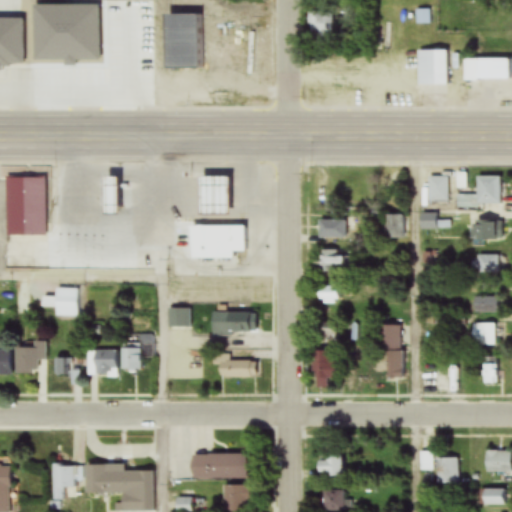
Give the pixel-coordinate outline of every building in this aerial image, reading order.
[(173,30),(173,21),(144,21),(144,33),(100,33),(101,92),(154,91),(154,55),(233,55),(233,29),(173,30)] [(445,50),(415,51),(416,86),(445,86),(445,50)] [(508,58),(462,58),(462,81),(508,81),(508,58)] [(143,176),(132,176),(132,194),(143,194),(143,176)] [(477,176),(477,207),(503,207),(503,176),(477,176)] [(47,235),(47,177),(6,177),(6,235),(47,235)] [(445,206),(445,183),(427,183),(427,206),(445,206)] [(404,239),(404,216),(389,216),(389,240),(404,239)] [(319,221),(319,240),(347,240),(347,221),(319,221)] [(473,241),(496,241),(496,221),(473,222),(473,241)] [(235,260),(235,251),(262,251),(262,226),(193,226),(193,261),(235,260)] [(319,268),(343,268),(343,251),(319,251),(319,268)] [(500,255),(473,255),(473,274),(500,274),(500,255)] [(0,312),(12,312),(12,285),(0,284),(0,312)] [(500,285),(474,285),(474,313),(500,313),(500,285)] [(338,305),(338,287),(318,288),(318,306),(338,305)] [(57,318),(80,318),(80,289),(57,289),(57,318)] [(193,310),(171,310),(171,329),(193,329),(193,310)] [(213,335),(257,335),(257,313),(213,313),(213,335)] [(498,346),(498,324),(473,324),(473,346),(498,346)] [(404,326),(384,326),(384,379),(404,379),(404,326)] [(39,361),(48,361),(48,342),(35,343),(35,348),(15,349),(16,375),(39,374),(39,361)] [(124,371),(145,371),(145,344),(124,344),(124,371)] [(0,349),(0,375),(11,375),(11,350),(0,349)] [(121,378),(121,352),(89,352),(89,378),(121,378)] [(319,352),(319,385),(327,385),(327,380),(338,380),(338,352),(319,352)] [(354,381),(371,381),(371,353),(354,353),(354,381)] [(74,376),(74,384),(83,384),(83,357),(56,357),(56,376),(74,376)] [(484,384),(500,384),(500,358),(484,358),(484,384)] [(256,376),(256,362),(225,362),(225,376),(256,376)] [(511,473),(511,451),(487,451),(487,473),(511,473)] [(319,455),(319,481),(343,481),(343,455),(319,455)] [(247,456),(195,456),(195,479),(247,479),(247,456)] [(437,485),(461,485),(461,457),(422,457),(422,471),(437,471),(437,485)] [(9,466),(0,465),(0,489),(9,490),(9,466)] [(55,465),(55,501),(67,501),(67,489),(80,489),(80,465),(55,465)] [(157,468),(87,469),(87,495),(122,495),(123,511),(158,511),(157,468)] [(250,487),(225,487),(225,511),(250,511),(250,487)] [(483,505),(506,505),(506,489),(483,489),(483,505)] [(322,491),(322,511),(344,511),(344,491),(322,491)] [(193,511),(193,499),(178,499),(177,511),(193,511)]
